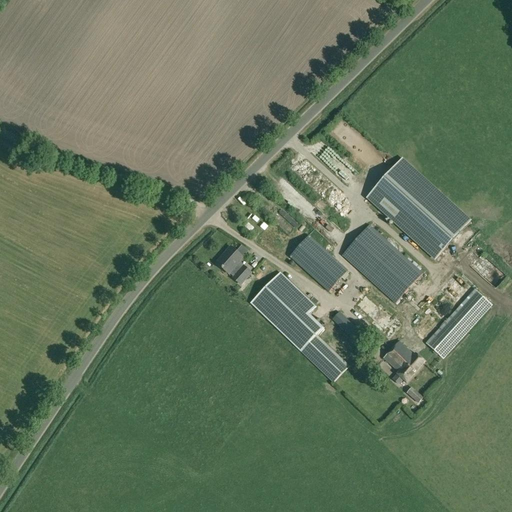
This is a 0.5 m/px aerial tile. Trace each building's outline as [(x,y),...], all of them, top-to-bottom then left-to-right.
[(470,222),(402,160),(368,197),(436,259),(470,222)] [(308,221),(331,239),(339,229),(316,211),(308,221)] [(251,232),(254,228),(249,223),(245,227),(251,232)] [(396,304),(423,274),(370,226),(343,256),(396,304)] [(329,293),(349,271),(309,235),(289,257),(329,293)] [(265,238),(261,236),(257,246),(286,257),(290,245),(266,237),(265,238)] [(344,252),(350,240),(344,237),(338,249),(344,252)] [(242,285),(252,273),(244,266),(242,268),(238,264),(244,258),(231,247),(217,263),(229,274),(230,273),(234,277),(234,278),(242,285)] [(474,268),(479,262),(473,256),(468,262),(474,268)] [(281,273),(251,304),(302,352),(324,328),(309,314),(316,306),(281,273)] [(362,296),(389,319),(380,329),(392,339),(406,323),(368,289),(362,296)] [(475,290),(427,343),(444,359),(492,305),(475,290)] [(360,346),(368,338),(340,312),(332,320),(360,346)] [(331,322),(324,328),(302,352),(335,383),(363,353),(331,322)] [(407,383),(426,362),(417,354),(401,340),(384,358),(399,372),(392,380),(399,386),(404,381),(407,383)] [(417,402),(422,397),(412,386),(406,392),(417,402)]
